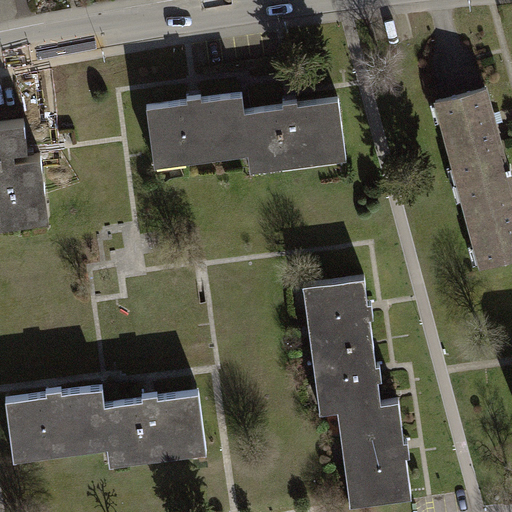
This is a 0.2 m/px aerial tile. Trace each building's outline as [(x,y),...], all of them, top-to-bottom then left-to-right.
[(455,164),(459,181),(508,167),(495,119),(486,85),(437,98),(438,101),(443,120),(455,164)] [(188,98),(147,103),(154,156),(249,143),(244,108),(242,91),(202,96),(201,92),(194,93),(187,94),(188,98)] [(345,148),(338,96),(298,101),(297,97),(290,98),(283,99),(284,103),(244,108),(249,143),(250,151),(251,161),(345,148)] [(443,120),(438,101),(430,103),(435,122),(443,120)] [(0,215),(48,209),(41,152),(35,153),(15,156),(14,148),(28,146),(24,118),(0,120),(0,215)] [(249,143),(154,156),(155,163),(250,151),(249,143)] [(34,146),(28,146),(14,148),(15,156),(35,153),(34,146)] [(345,148),(251,161),(251,168),(347,156),(345,148)] [(452,183),(459,181),(455,164),(448,166),(452,183)] [(511,181),(508,167),(459,181),(464,198),(476,242),(481,261),(482,263),(511,254),(511,181)] [(457,200),(464,198),(459,181),(452,183),(457,200)] [(48,209),(0,215),(0,222),(49,216),(48,209)] [(481,261),(476,242),(469,244),(474,263),(481,261)] [(311,281),(319,345),(374,338),(371,314),(374,314),(373,305),(372,299),(368,299),(365,274),(311,281)] [(319,345),(311,281),(304,282),(313,346),(319,345)] [(376,361),(374,338),(319,345),(327,406),(339,405),(345,404),(382,399),(379,376),(382,376),(381,368),(380,361),(376,361)] [(319,345),(313,346),(321,407),(327,406),(319,345)] [(46,391),(6,396),(14,451),(107,438),(108,445),(109,445),(103,401),(105,401),(102,383),(62,389),(61,385),(46,387),(46,391)] [(143,395),(105,401),(103,401),(109,445),(110,455),(206,442),(199,388),(158,393),(157,390),(150,391),(142,392),(143,395)] [(382,399),(345,404),(358,500),(412,493),(406,452),(410,451),(409,445),(408,437),(404,437),(399,397),(382,399)] [(351,501),(358,500),(345,404),(339,405),(351,501)] [(107,438),(14,451),(14,457),(108,445),(107,438)] [(206,442),(110,455),(110,462),(207,449),(206,442)]
